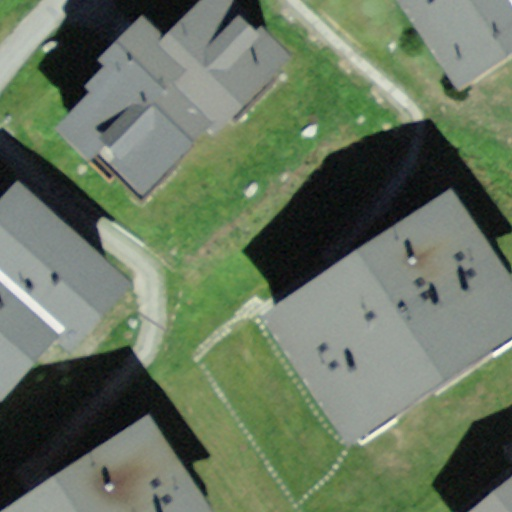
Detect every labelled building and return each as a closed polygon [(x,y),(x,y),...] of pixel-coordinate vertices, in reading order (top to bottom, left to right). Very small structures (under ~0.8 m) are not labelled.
[(511,0),(400,0),(419,27),(425,23),(456,71),(497,43),(500,48),(511,39),(511,0)] [(215,2),(164,54),(141,32),(119,55),(126,62),(97,93),(101,97),(70,129),(97,155),(106,146),(140,178),(181,135),(175,129),(194,111),(208,124),(272,59),(215,2)] [(93,272),(16,202),(0,220),(0,380),(2,381),(15,366),(13,355),(43,323),(59,336),(82,310),(99,310),(113,295),(112,281),(101,270),(93,272)] [(349,428),(511,319),(511,310),(480,263),(486,258),(472,238),(466,242),(442,207),(277,318),(349,428)] [(164,467),(141,433),(22,511),(192,511),(177,488),(183,483),(169,464),(164,467)] [(511,511),(511,494),(489,511),(511,511)]
